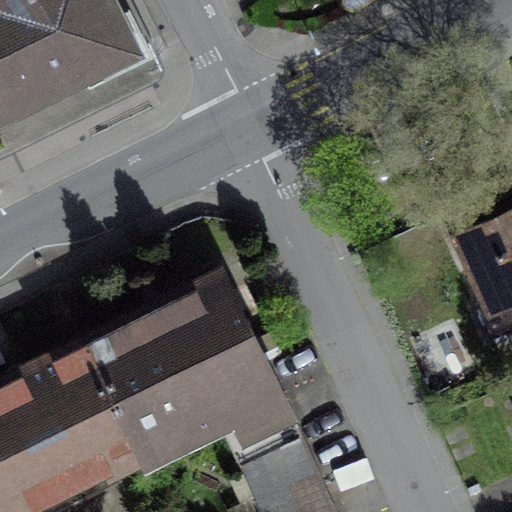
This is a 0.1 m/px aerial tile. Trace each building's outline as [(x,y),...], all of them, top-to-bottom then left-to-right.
[(0,112),(132,47),(109,0),(0,0),(0,145),(5,143),(0,131),(0,112)] [(342,0),(342,3),(345,8),(349,10),(355,10),(373,0),(342,0)] [(511,333),(511,212),(452,238),(495,340),(511,333)] [(278,385),(222,271),(85,338),(141,453),(278,385)] [(19,511),(141,453),(85,338),(0,378),(0,509),(1,511),(19,511)]
